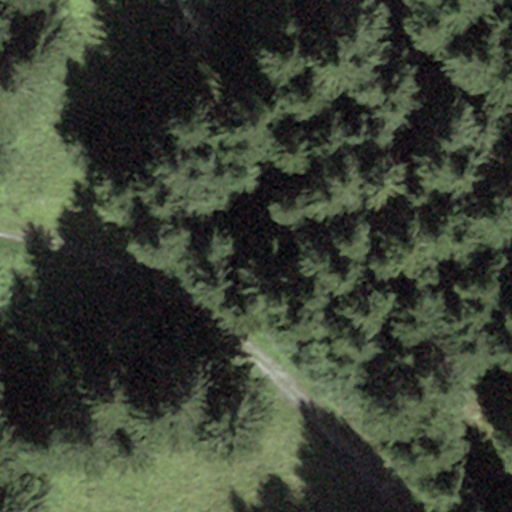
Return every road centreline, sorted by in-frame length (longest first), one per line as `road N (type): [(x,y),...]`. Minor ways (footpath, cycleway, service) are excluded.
road 1 (track): [(392,511),(248,351),(188,307),(117,266),(0,233)]
road 2 (track): [(511,98),(416,34),(392,0)]
